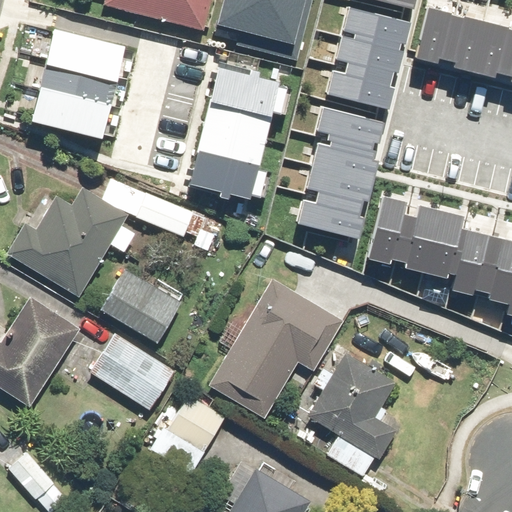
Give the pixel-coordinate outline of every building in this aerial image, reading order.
[(105,0),(105,3),(208,28),(214,0),(105,0)] [(220,0),(211,33),(294,55),(308,0),(220,0)] [(511,22),(428,0),(414,50),(433,55),(435,49),(455,54),(453,60),(490,70),(492,65),(506,69),(504,77),(511,79),(511,22)] [(332,63),(326,86),(390,101),(394,81),(387,79),(391,64),(397,65),(402,45),(394,43),(397,31),(403,33),(407,15),(347,1),(341,23),(352,26),(351,33),(340,30),(334,53),(346,56),(344,66),(332,63)] [(53,23),(30,114),(101,132),(123,41),(53,23)] [(219,64),(192,176),(259,193),(266,165),(255,162),(268,109),(281,112),(289,81),(219,64)] [(303,193),(297,216),(363,232),(369,210),(358,207),(361,195),(368,196),(380,145),(370,142),(372,133),(377,135),(382,115),(321,100),(314,126),(326,129),(324,138),(316,136),(304,182),(317,185),(314,195),(303,193)] [(20,218),(5,250),(78,297),(111,245),(125,254),(137,235),(123,226),(131,213),(183,236),(185,230),(196,235),(193,244),(208,251),(217,230),(202,224),(205,217),(113,176),(104,197),(82,187),(74,205),(57,198),(43,229),(20,218)] [(194,177),(185,196),(206,206),(215,187),(194,177)] [(384,190),(369,251),(389,255),(390,249),(408,253),(407,260),(453,272),(450,281),(505,295),(502,306),(511,308),(511,230),(461,218),(463,208),(416,196),(412,209),(404,207),(407,195),(384,190)] [(127,266),(101,309),(159,344),(184,301),(127,266)] [(344,321),(272,278),(209,384),(265,417),(298,362),(314,372),(344,321)] [(0,340),(0,387),(29,407),(81,329),(45,305),(42,309),(30,301),(13,327),(17,329),(6,345),(0,340)] [(117,333),(92,370),(150,410),(176,373),(117,333)] [(316,385),(323,388),(309,417),(339,431),(327,454),(365,472),(372,457),(380,461),(394,430),(373,420),(391,382),(373,373),(377,365),(346,349),(335,371),(325,366),(316,385)] [(30,450),(8,467),(35,500),(37,498),(48,511),(50,511),(66,500),(53,484),(56,482),(30,450)] [(304,511),(311,501),(257,468),(230,511),(304,511)]
